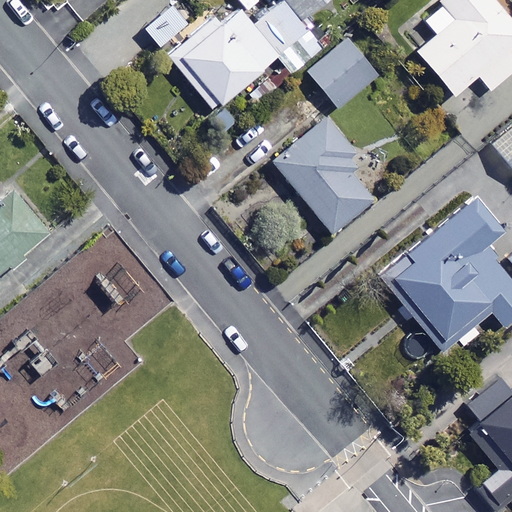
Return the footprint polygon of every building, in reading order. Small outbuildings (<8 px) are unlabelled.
[(299,22),(280,0),(278,0),(248,25),(236,11),(220,24),(212,15),(163,55),(211,113),(275,59),(288,74),(299,65),(287,50),(308,33),(299,22)] [(280,0),(299,22),(325,0),(280,0)] [(511,43),(511,29),(487,0),(439,0),(418,18),(433,36),(412,53),(449,98),(475,77),(487,91),(511,70),(511,60),(503,50),(511,43)] [(184,25),(170,7),(141,29),(155,47),(184,25)] [(376,74),(346,36),(303,70),(334,108),(376,74)] [(354,161),(321,121),(268,164),(326,236),(367,202),(342,171),(354,161)] [(511,125),(488,145),(511,175),(511,125)] [(0,273),(50,233),(14,190),(0,201),(0,273)] [(499,234),(473,202),(378,278),(438,352),(486,314),(498,329),(511,317),(511,289),(480,249),(499,234)] [(511,391),(500,378),(467,405),(481,422),(468,433),(499,470),(483,484),(501,506),(511,497),(511,391)]
